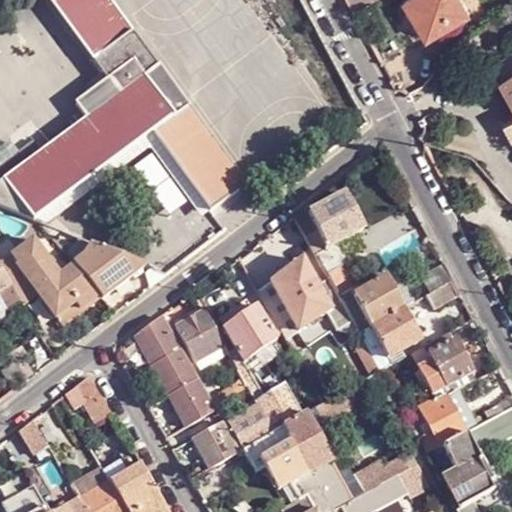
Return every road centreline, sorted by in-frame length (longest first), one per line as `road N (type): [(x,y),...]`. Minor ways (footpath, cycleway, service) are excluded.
road 1 (residential): [(394,133),(94,352)]
road 2 (residential): [(394,133),(511,350)]
road 3 (residential): [(188,511),(94,352)]
road 4 (residential): [(324,0),(394,133)]
